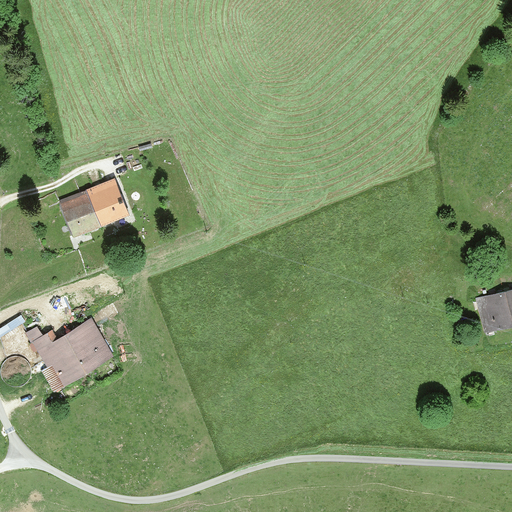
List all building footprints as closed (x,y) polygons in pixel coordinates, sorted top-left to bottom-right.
[(94,187),(87,189),(101,223),(128,212),(114,178),(102,183),(104,188),(96,192),(94,187)] [(70,196),(59,200),(73,235),(101,223),(87,189),(79,192),(81,197),(72,201),(70,196)] [(511,289),(477,298),(485,330),(511,323),(511,289)] [(0,330),(2,333),(26,319),(22,313),(0,326),(0,330)] [(34,340),(29,343),(32,348),(37,345),(50,366),(44,370),(55,389),(112,355),(90,319),(57,339),(52,330),(35,341),(34,340)] [(17,387),(23,387),(28,384),(32,379),(34,373),(33,367),(30,361),(25,358),(19,356),(13,357),(8,360),(4,364),(2,370),(3,376),(6,382),(11,386),(17,387)]
